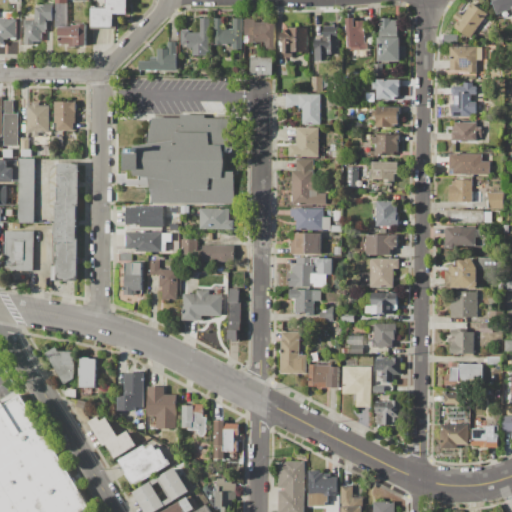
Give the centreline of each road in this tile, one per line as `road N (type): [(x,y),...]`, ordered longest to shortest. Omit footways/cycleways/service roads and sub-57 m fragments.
road 1 (residential): [(0,308),(159,344),(421,480),(465,487),(511,475)]
road 2 (residential): [(419,511),(423,0)]
road 3 (residential): [(258,511),(263,87)]
road 4 (residential): [(99,326),(101,76),(166,0)]
road 5 (tertiary): [(116,511),(0,322)]
